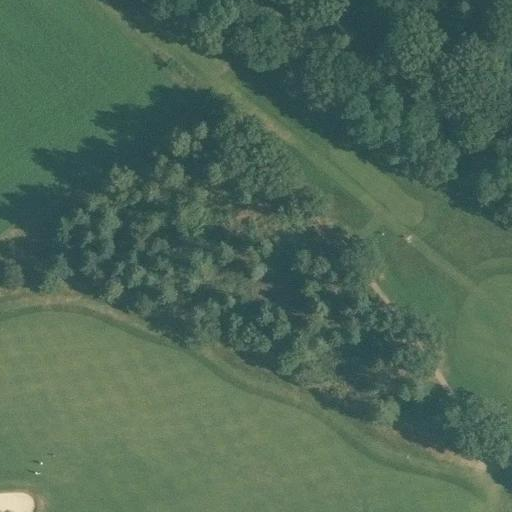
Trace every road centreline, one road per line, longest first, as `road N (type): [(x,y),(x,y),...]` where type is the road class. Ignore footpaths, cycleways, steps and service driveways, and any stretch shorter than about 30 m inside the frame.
road 1 (track): [(260,69),(0,242)]
road 2 (track): [(511,112),(307,0)]
